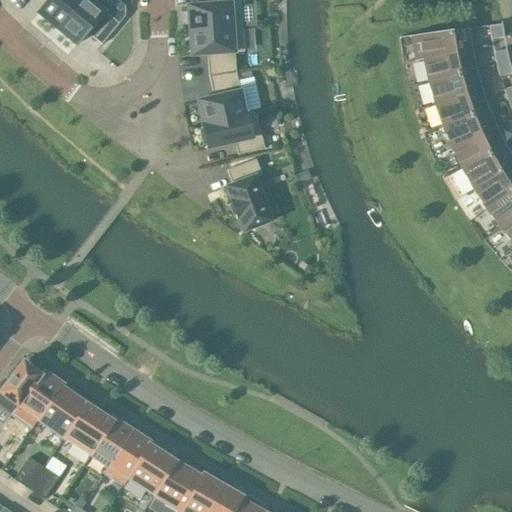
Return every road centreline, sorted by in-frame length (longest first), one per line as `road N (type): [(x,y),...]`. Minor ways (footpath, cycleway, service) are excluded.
road 1 (residential): [(362,511),(152,395),(34,314)]
road 2 (residential): [(0,27),(85,98),(115,99),(154,62),(158,0)]
